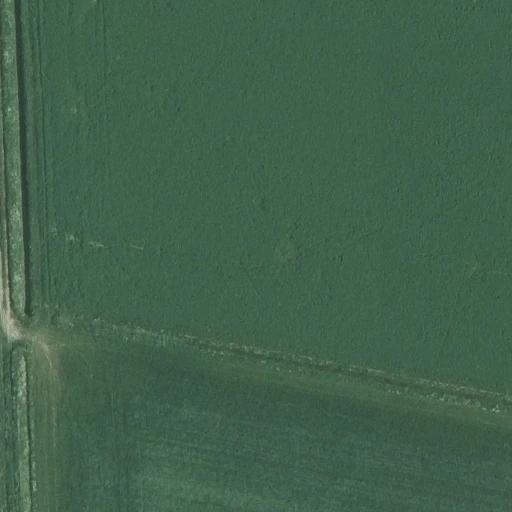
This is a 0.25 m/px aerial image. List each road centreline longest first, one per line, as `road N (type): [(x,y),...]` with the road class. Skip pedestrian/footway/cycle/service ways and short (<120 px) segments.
road 1 (track): [(31,343),(7,327),(0,117)]
road 2 (track): [(7,327),(11,511)]
